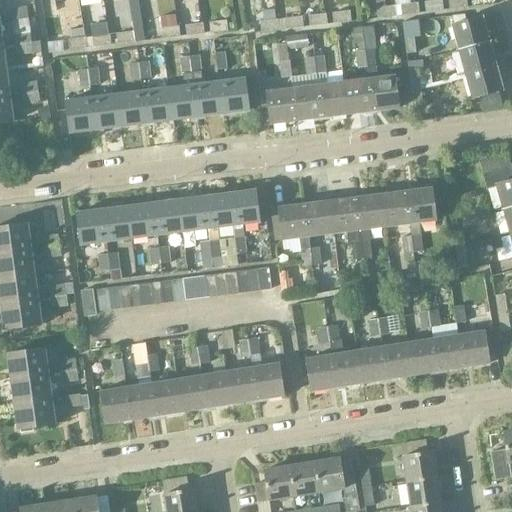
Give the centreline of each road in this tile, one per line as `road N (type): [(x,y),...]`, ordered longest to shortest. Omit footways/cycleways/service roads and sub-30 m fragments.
road 1 (residential): [(0,191),(511,126)]
road 2 (residential): [(216,443),(451,406)]
road 3 (residential): [(0,475),(216,443)]
